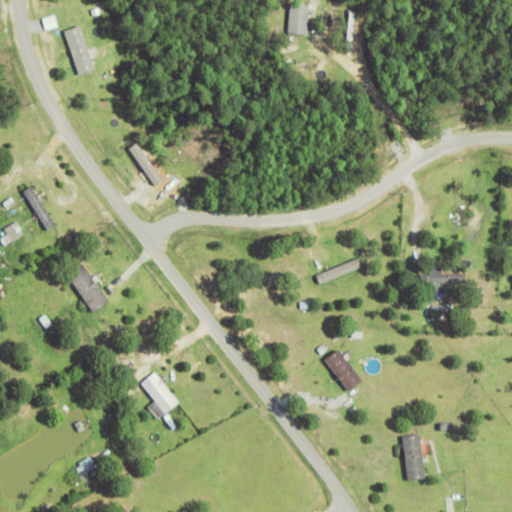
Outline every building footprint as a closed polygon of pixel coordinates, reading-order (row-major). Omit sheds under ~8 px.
[(289,30),(291,1),(310,2),(308,31),(289,30)] [(92,9),(100,6),(102,13),(94,15),(92,9)] [(44,17),(57,14),(60,25),(47,29),(44,17)] [(65,29),(82,23),(97,66),(81,72),(65,29)] [(25,188),(33,184),(56,222),(49,226),(25,188)] [(14,240),(27,234),(19,220),(7,227),(14,240)] [(318,274),(359,256),(362,263),(322,281),(318,274)] [(68,271),(83,261),(109,298),(95,308),(68,271)] [(467,272),(467,281),(421,282),(421,272),(431,272),(431,266),(442,266),(442,272),(467,272)] [(40,316),(45,312),(54,323),(49,326),(40,316)] [(326,357),(340,347),(363,378),(350,389),(326,357)] [(149,405),(158,399),(144,381),(145,379),(138,369),(146,363),(154,372),(156,370),(179,400),(158,416),(149,405)] [(115,384),(130,373),(137,382),(122,394),(115,384)] [(457,426),(457,430),(439,430),(439,422),(455,422),(455,426),(457,426)] [(429,439),(430,453),(424,453),(427,476),(409,478),(404,434),(422,432),(422,439),(429,439)]
